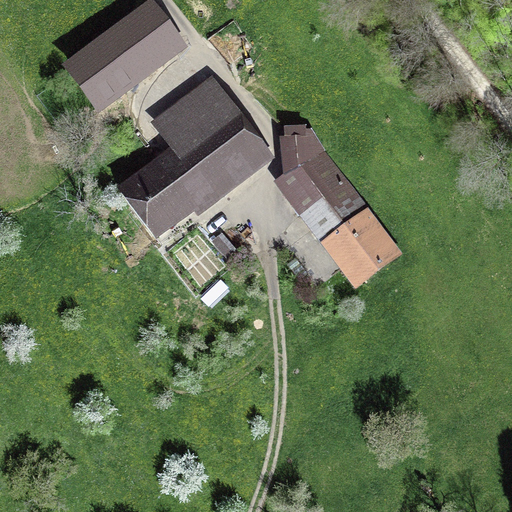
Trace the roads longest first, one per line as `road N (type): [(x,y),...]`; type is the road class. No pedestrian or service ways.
road 1 (track): [(254,511),(275,441),(281,383),(270,245),(275,141)]
road 2 (unclassified): [(275,141),(163,0)]
road 3 (track): [(511,122),(417,0)]
